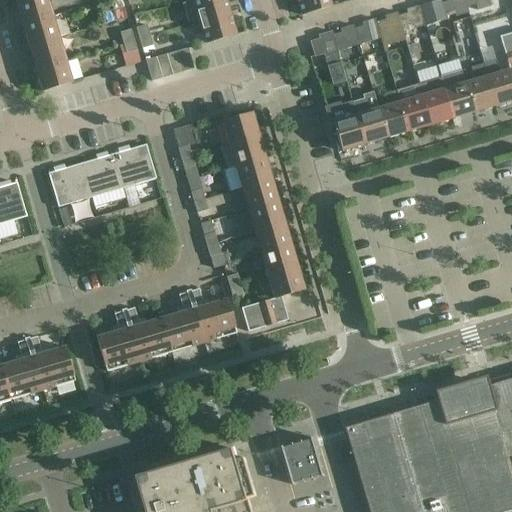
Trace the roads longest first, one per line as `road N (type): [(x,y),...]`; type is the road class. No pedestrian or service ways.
road 1 (residential): [(0,336),(185,280),(193,253),(155,99)]
road 2 (residential): [(45,464),(365,368)]
road 3 (residential): [(365,368),(273,64)]
road 4 (residential): [(365,368),(511,325)]
road 5 (residential): [(22,139),(155,99)]
road 6 (residential): [(271,37),(398,0)]
road 7 (residential): [(155,99),(273,64)]
